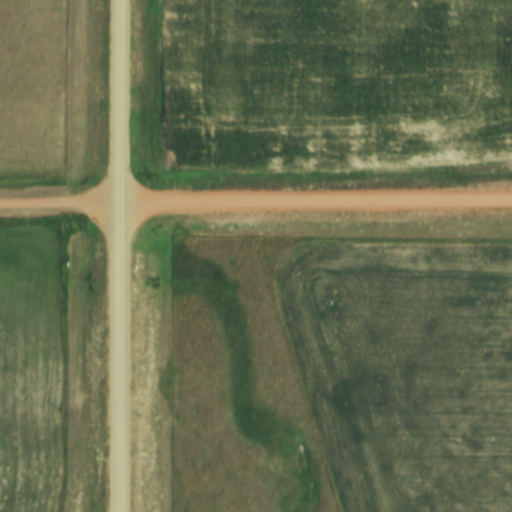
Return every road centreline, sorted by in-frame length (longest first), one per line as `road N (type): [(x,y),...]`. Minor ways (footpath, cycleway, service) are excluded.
road 1 (residential): [(0,195),(511,194)]
road 2 (residential): [(122,511),(121,0)]
